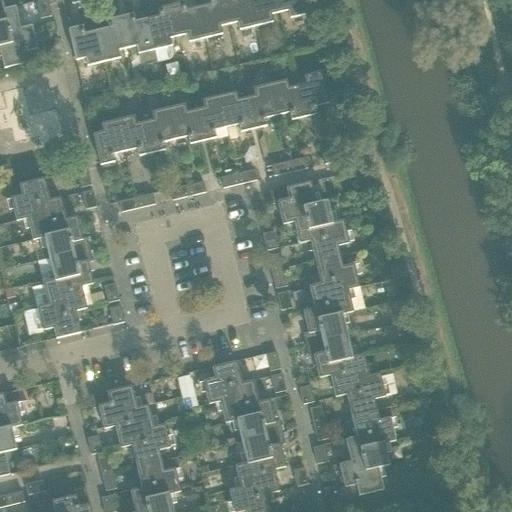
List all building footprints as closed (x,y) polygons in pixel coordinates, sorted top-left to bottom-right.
[(51,17),(46,0),(36,2),(40,19),(51,17)] [(208,0),(210,5),(197,8),(205,39),(221,35),(219,27),(228,25),(222,0),(208,0)] [(222,0),(228,25),(237,22),(239,31),(255,27),(249,0),(222,0)] [(249,0),(255,27),(271,23),(269,15),(279,13),(275,0),(249,0)] [(275,0),(279,13),(288,11),(290,19),(307,15),(303,0),(275,0)] [(183,3),(170,6),(177,37),(186,34),(188,42),(205,39),(197,8),(184,11),(183,3)] [(159,17),(147,20),(154,51),(157,63),(167,60),(170,59),(172,56),(172,53),(170,47),(168,39),(177,37),(170,6),(157,9),(159,17)] [(0,46),(11,44),(8,32),(20,30),(14,8),(3,10),(0,11),(0,46)] [(132,15),(120,18),(127,49),(136,47),(137,55),(154,51),(147,20),(134,23),(132,15)] [(108,29),(96,32),(103,62),(119,59),(117,51),(127,49),(120,18),(107,21),(108,29)] [(0,54),(3,68),(4,69),(44,60),(41,47),(36,49),(31,27),(20,30),(8,32),(11,44),(0,46),(0,54)] [(81,27),(68,30),(75,61),(85,59),(87,66),(103,62),(96,32),(83,35),(81,27)] [(306,85),(296,87),(304,118),(316,115),(315,107),(328,104),(320,73),(304,77),(306,85)] [(285,81),(269,85),(277,116),(289,113),(291,121),(304,118),(296,87),(287,89),(285,81)] [(255,97),(246,99),(253,130),(266,127),(264,119),(277,116),(269,85),(253,89),(255,97)] [(235,93),(218,97),(226,128),(239,125),(240,133),(253,130),(246,99),(236,101),(235,93)] [(204,109),(195,111),(202,141),(215,138),(213,131),(226,128),(218,97),(202,101),(204,109)] [(184,105),(168,109),(175,140),(188,137),(189,144),(202,141),(195,111),(186,113),(184,105)] [(153,121),(144,123),(151,153),(164,150),(162,143),(175,140),(168,109),(151,113),(153,121)] [(133,117),(117,120),(124,152),(137,149),(139,156),(151,153),(144,123),(135,125),(133,117)] [(100,166),(114,163),(112,155),(124,152),(117,120),(100,124),(102,132),(92,135),(100,166)] [(324,165),(341,161),(339,150),(322,154),(324,165)] [(288,162),(290,173),(307,169),(304,158),(288,162)] [(271,166),(273,177),(290,173),(288,162),(271,166)] [(91,186),(87,169),(76,172),(80,188),(91,186)] [(237,174),(239,185),(256,181),(254,170),(237,174)] [(239,185),(237,174),(220,178),(223,189),(239,185)] [(22,196),(11,199),(16,222),(27,219),(39,217),(37,204),(49,201),(43,179),(19,185),(22,196)] [(186,186),(189,197),(205,193),(203,182),(186,186)] [(315,204),(310,182),(269,192),(272,205),(277,204),(282,226),(294,223),(306,220),(303,207),(315,204)] [(189,197),(186,186),(169,190),(172,201),(189,197)] [(96,208),(92,191),(81,194),(85,211),(96,208)] [(135,198),(138,209),(155,205),(152,194),(135,198)] [(119,202),(119,203),(121,213),(138,209),(135,198),(119,202)] [(33,242),(44,239),(56,236),(53,223),(65,221),(60,199),(49,201),(37,204),(39,217),(27,219),(33,242)] [(299,245),(311,242),(323,239),(319,226),(331,224),(326,202),(315,204),(303,207),(306,220),(294,223),(299,245)] [(44,239),(49,260),(89,250),(86,239),(81,240),(76,218),(65,221),(53,223),(56,236),(44,239)] [(311,242),(316,263),(339,258),(337,246),(348,244),(342,221),(331,224),(319,226),(323,239),(311,242)] [(266,252),(277,249),(273,232),(262,235),(266,252)] [(49,260),(54,282),(66,279),(69,290),(81,287),(92,285),(87,263),(92,262),(89,250),(49,260)] [(271,273),(282,270),(278,254),(267,257),(271,273)] [(316,263),(321,284),(333,282),(335,293),(347,290),(358,288),(353,265),(342,267),(339,258),(316,263)] [(282,270),(271,273),(275,290),(286,287),(282,270)] [(43,285),(31,288),(36,309),(60,303),(63,314),(75,312),(86,309),(81,287),(69,290),(66,279),(54,282),(43,284),(43,285)] [(321,284),(309,287),(315,309),(326,306),(329,318),(341,315),(350,313),(352,312),(364,310),(358,288),(347,290),(335,293),(333,282),(321,284)] [(118,301),(114,284),(103,287),(107,304),(118,301)] [(301,291),(292,293),(294,301),(303,299),(301,291)] [(281,312),(291,309),(287,292),(277,295),(281,312)] [(36,309),(23,312),(28,335),(42,331),(46,330),(53,329),(56,340),(80,334),(80,333),(75,312),(63,314),(60,303),(36,309)] [(108,309),(113,326),(124,323),(119,306),(108,309)] [(303,335),(306,346),(346,337),(341,315),(329,318),(326,306),(315,309),(303,312),(308,333),(303,335)] [(319,378),(330,376),(342,373),(339,360),(351,358),(346,337),(306,346),(309,358),(314,357),(319,378)] [(280,370),(276,353),(265,355),(269,372),(280,370)] [(336,397),(347,395),(359,392),(356,380),(367,377),(362,355),(351,358),(339,360),(342,373),(330,376),(336,397)] [(241,384),(236,363),(236,362),(211,368),(214,379),(203,381),(208,405),(220,402),(232,399),(229,387),(241,384)] [(285,391),(281,374),(270,377),(274,394),(285,391)] [(359,392),(347,395),(352,416),(375,411),(373,400),(381,398),(396,394),(392,375),(379,378),(378,374),(367,377),(356,380),(359,392)] [(190,379),(178,382),(182,400),(184,411),(197,408),(194,397),(190,379)] [(225,424),(237,421),(249,418),(246,406),(258,403),(252,381),(241,384),(229,387),(232,399),(220,402),(225,424)] [(303,405),(314,403),(310,386),(299,388),(303,405)] [(90,396),(93,409),(98,408),(103,430),(115,427),(127,424),(124,412),(136,409),(131,387),(90,396)] [(0,431),(10,429),(22,426),(20,421),(16,403),(5,405),(2,394),(0,394),(0,431)] [(237,421),(242,442),(282,433),(279,421),(274,422),(269,401),(258,403),(246,406),(249,418),(237,421)] [(115,427),(120,449),(132,446),(143,444),(140,431),(152,428),(147,406),(136,409),(124,412),(127,424),(115,427)] [(313,425),(324,423),(320,406),(309,409),(313,425)] [(352,416),(357,438),(369,435),(372,447),(383,444),(394,441),(389,419),(378,421),(375,411),(352,416)] [(324,423),(313,425),(317,442),(328,439),(324,423)] [(132,446),(137,468),(160,462),(158,451),(169,448),(163,425),(152,428),(140,431),(143,444),(132,446)] [(15,450),(10,429),(0,431),(0,453),(4,453),(15,450)] [(242,442),(247,464),(259,461),(261,473),(273,470),(284,468),(279,446),(284,444),(282,433),(242,442)] [(345,441),(351,462),(362,460),(365,471),(377,469),(388,466),(383,444),(372,447),(369,435),(357,438),(345,441)] [(91,456),(102,453),(98,436),(87,439),(91,456)] [(71,439),(63,441),(65,447),(73,445),(71,439)] [(317,465),(328,462),(324,445),(313,448),(317,465)] [(0,477),(9,475),(4,453),(0,453),(0,477)] [(101,475),(112,473),(108,456),(97,459),(101,475)] [(362,460),(351,462),(339,465),(345,487),(340,488),(342,500),(382,491),(377,469),(365,471),(362,460)] [(235,467),(240,488),(252,486),(255,498),(267,495),(278,492),(273,470),(261,473),(259,461),(247,464),(235,467)] [(137,468),(142,489),(154,486),(156,498),(168,495),(179,492),(174,469),(163,472),(160,462),(137,468)] [(308,485),(304,468),(293,471),(297,488),(308,485)] [(112,473),(101,475),(105,492),(116,489),(112,473)] [(42,481),(25,485),(27,496),(44,492),(42,481)] [(130,491),(135,511),(141,511),(147,511),(172,511),(168,495),(156,498),(154,486),(142,489),(130,491)] [(252,486),(240,488),(229,491),(234,511),(243,511),(246,511),(270,511),(267,495),(255,498),(252,486)] [(74,497),(52,503),(54,511),(90,511),(85,488),(72,491),(74,497)] [(194,490),(183,492),(185,503),(196,500),(194,490)] [(313,507),(309,490),(298,492),(302,509),(313,507)] [(7,507),(24,503),(21,492),(5,496),(7,507)] [(104,511),(115,511),(112,496),(101,498),(104,511)]
